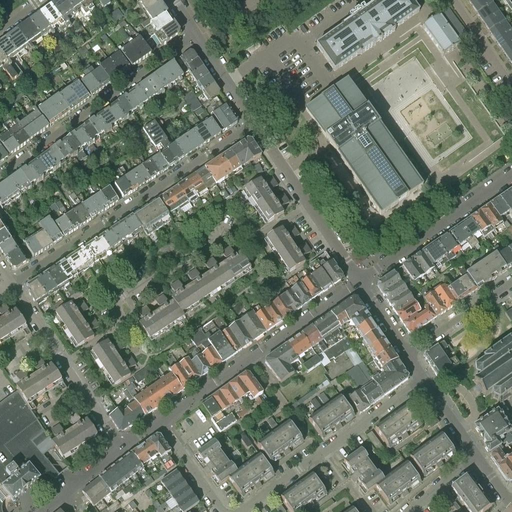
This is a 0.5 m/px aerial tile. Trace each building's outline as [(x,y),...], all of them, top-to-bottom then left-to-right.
[(74,18),(76,16),(63,0),(61,0),(51,8),(66,30),(71,26),(65,19),(71,14),(74,18)] [(85,16),(90,13),(80,0),(63,0),(76,16),(78,15),(75,11),(80,8),(85,16)] [(93,0),(95,2),(97,1),(96,0),(80,0),(90,13),(94,10),(89,2),(90,0),(93,0)] [(106,0),(96,0),(97,1),(103,10),(110,5),(106,0)] [(137,20),(146,14),(160,4),(157,0),(143,0),(141,2),(139,3),(143,9),(134,15),(137,20)] [(375,3),(373,4),(365,10),(363,7),(359,9),(360,10),(358,12),(358,10),(353,13),(354,15),(352,16),(352,15),(348,17),(350,21),(340,27),(341,28),(319,44),(319,43),(316,46),(317,48),(333,70),(334,72),(338,70),(359,54),(360,55),(361,55),(362,55),(361,54),(373,46),(374,46),(378,44),(382,41),(381,40),(393,32),(394,32),(394,31),(394,30),(416,14),(416,15),(419,13),(419,12),(418,10),(410,0),(381,0),(376,4),(375,3)] [(470,0),(468,1),(477,14),(491,4),(488,0),(470,0)] [(167,14),(160,4),(146,14),(150,19),(141,25),(144,30),(144,29),(167,14)] [(497,13),(491,4),(477,14),(483,23),(497,13)] [(62,33),(66,30),(51,8),(40,16),(41,17),(53,33),(55,32),(52,28),(57,25),(62,33)] [(440,15),(423,26),(422,27),(442,57),(460,44),(469,38),(448,9),(440,15)] [(119,12),(110,18),(114,23),(122,17),(119,12)] [(483,23),(489,32),(504,22),(497,13),(483,23)] [(174,25),(167,14),(144,29),(148,34),(142,39),(145,43),(154,38),(174,25)] [(54,35),(53,33),(41,17),(40,16),(28,24),(39,39),(49,32),(52,37),(54,35)] [(130,19),(127,21),(135,28),(137,26),(130,19)] [(124,21),(116,27),(118,31),(126,25),(124,21)] [(510,31),(504,22),(489,32),(495,41),(510,31)] [(29,45),(39,39),(28,24),(17,32),(31,52),(33,51),(29,45)] [(154,38),(161,48),(178,36),(179,32),(174,25),(154,38)] [(495,41),(501,49),(511,41),(511,34),(510,31),(495,41)] [(31,52),(17,32),(6,41),(16,55),(26,48),(29,54),(31,52)] [(126,41),(141,62),(151,55),(137,36),(135,37),(137,40),(133,44),(129,38),(126,41)] [(8,61),(16,55),(6,41),(0,44),(0,54),(10,68),(12,66),(8,61)] [(118,50),(131,69),(141,62),(126,41),(123,43),(126,49),(122,52),(120,49),(118,50)] [(511,55),(511,41),(501,49),(507,58),(511,55)] [(72,48),(67,52),(70,57),(76,53),(72,48)] [(108,62),(119,78),(130,70),(116,51),(114,53),(117,56),(108,62)] [(67,52),(59,58),(62,62),(70,57),(67,52)] [(197,60),(193,53),(189,52),(179,59),(185,68),(197,60)] [(0,54),(0,66),(1,68),(2,69),(5,73),(12,82),(17,78),(10,68),(0,54)] [(197,60),(185,68),(182,70),(184,74),(188,72),(190,76),(203,68),(197,60)] [(109,85),(119,78),(108,62),(101,67),(99,64),(97,65),(100,70),(99,70),(108,83),(109,85)] [(183,78),(174,63),(164,70),(174,85),(178,81),(180,83),(182,82),(181,80),(183,78)] [(14,64),(12,66),(10,68),(17,78),(22,75),(14,64)] [(100,91),(109,85),(108,83),(99,70),(94,74),(88,66),(84,69),(100,91)] [(208,76),(203,68),(190,76),(193,80),(187,84),(190,89),(196,85),(208,76)] [(80,84),(91,98),(100,91),(84,69),(80,71),(86,80),(80,84)] [(155,76),(165,91),(167,89),(169,91),(171,89),(170,87),(174,85),(164,70),(155,76)] [(163,92),(165,91),(155,76),(147,83),(156,97),(161,94),(162,96),(164,94),(163,92)] [(208,76),(196,85),(201,92),(213,84),(208,76)] [(396,202),(404,196),(405,199),(422,186),(347,80),(342,84),(305,110),(380,216),(397,204),(396,202)] [(66,89),(68,91),(79,107),(89,99),(77,82),(73,85),(66,89)] [(152,100),(156,97),(147,83),(138,89),(147,103),(148,103),(150,102),(151,104),(154,102),(152,100)] [(213,84),(201,92),(207,101),(220,93),(213,84)] [(37,88),(34,85),(26,90),(28,94),(37,88)] [(142,107),(147,103),(138,89),(123,100),(132,114),(138,110),(139,112),(143,109),(142,107)] [(69,114),(79,107),(68,91),(63,95),(61,93),(57,96),(57,97),(69,114)] [(201,107),(192,92),(182,99),(191,113),(201,107)] [(21,93),(13,99),(15,103),(24,97),(21,93)] [(60,120),(69,114),(57,97),(52,101),(49,96),(45,99),(48,103),(48,104),(60,120)] [(237,124),(237,120),(227,105),(223,107),(216,98),(212,101),(230,128),(237,124)] [(127,117),(132,114),(123,100),(114,106),(124,122),(129,119),(127,117)] [(210,115),(222,133),(230,128),(212,101),(208,103),(215,113),(210,115)] [(5,103),(2,105),(6,111),(10,109),(5,103)] [(50,127),(60,120),(48,104),(38,111),(50,127)] [(121,124),(124,122),(114,106),(106,112),(115,126),(120,122),(121,124)] [(204,110),(202,106),(193,113),(195,116),(204,110)] [(27,119),(38,135),(39,135),(49,128),(35,109),(32,110),(35,113),(27,119)] [(153,118),(147,109),(144,112),(150,120),(153,118)] [(110,129),(115,126),(106,112),(98,118),(108,134),(111,131),(110,129)] [(104,136),(108,134),(98,118),(89,124),(98,138),(103,135),(104,136)] [(39,135),(38,135),(27,119),(19,125),(17,121),(15,123),(29,143),(39,135)] [(202,126),(211,141),(220,134),(211,120),(208,122),(207,120),(205,122),(206,124),(202,126)] [(154,122),(143,130),(145,133),(154,147),(155,149),(166,141),(167,141),(154,122)] [(19,150),(29,143),(15,123),(13,124),(15,128),(7,133),(19,150)] [(138,123),(130,128),(132,131),(140,126),(138,123)] [(93,142),(98,138),(89,124),(80,130),(91,146),(94,143),(93,142)] [(166,131),(168,134),(177,128),(175,125),(166,131)] [(202,147),(211,141),(202,126),(198,129),(197,127),(194,129),(196,130),(193,132),(202,147)] [(87,149),(91,146),(80,130),(72,136),(81,150),(86,147),(87,149)] [(193,153),(202,147),(193,132),(190,134),(189,133),(186,134),(188,136),(183,139),(193,153)] [(0,143),(9,157),(19,150),(7,133),(0,138),(0,143)] [(76,154),(81,150),(72,136),(64,142),(74,158),(77,156),(76,154)] [(184,159),(193,153),(183,139),(179,141),(178,139),(176,141),(177,142),(174,145),(175,145),(184,159)] [(170,148),(166,141),(155,149),(159,155),(160,156),(161,157),(168,152),(167,150),(170,148)] [(238,147),(249,164),(261,156),(251,141),(247,141),(238,147)] [(70,161),(74,158),(64,142),(55,149),(64,162),(69,159),(70,161)] [(168,169),(184,159),(175,145),(170,148),(167,150),(168,152),(161,157),(168,169)] [(0,163),(8,158),(0,146),(0,163)] [(168,169),(161,157),(160,156),(159,155),(155,149),(154,147),(149,149),(152,154),(148,157),(150,162),(159,175),(168,169)] [(241,169),(249,164),(238,147),(230,152),(241,169)] [(59,166),(64,162),(55,149),(46,155),(57,170),(60,168),(59,166)] [(233,175),(241,169),(230,152),(221,158),(233,175)] [(53,173),(57,170),(46,155),(38,161),(47,175),(52,171),(53,173)] [(150,181),(159,175),(150,162),(145,165),(143,162),(143,160),(140,156),(136,159),(150,181)] [(322,156),(318,159),(322,166),(327,163),(322,156)] [(224,180),(233,175),(221,158),(213,163),(224,180)] [(141,187),(150,181),(136,159),(131,162),(134,166),(136,167),(138,170),(132,174),(141,187)] [(42,178),(47,175),(38,161),(29,167),(40,183),(43,180),(42,178)] [(88,161),(80,167),(84,172),(92,166),(88,161)] [(216,186),(224,180),(213,163),(204,169),(216,186)] [(36,185),(40,183),(29,167),(20,174),(29,188),(35,184),(36,185)] [(132,193),(141,187),(132,174),(127,177),(125,174),(125,172),(122,168),(118,171),(117,171),(132,193)] [(114,175),(113,174),(110,169),(105,172),(109,177),(112,175),(113,176),(114,175)] [(216,186),(204,169),(196,175),(207,193),(216,187),(216,186)] [(114,186),(123,199),(132,193),(117,171),(113,174),(114,175),(116,178),(118,179),(120,182),(114,186)] [(19,195),(29,188),(20,174),(9,182),(19,196),(19,195)] [(198,199),(207,193),(196,175),(187,181),(198,199)] [(243,187),(250,183),(247,178),(240,183),(243,187)] [(264,184),(260,179),(245,190),(256,207),(272,197),(268,192),(277,186),(272,178),(264,184)] [(189,205),(198,199),(187,181),(178,187),(189,204),(189,205)] [(10,202),(19,196),(9,182),(0,188),(10,202)] [(94,187),(108,209),(118,202),(109,189),(103,193),(101,189),(101,187),(99,184),(94,187)] [(100,214),(108,209),(94,187),(90,189),(93,193),(94,194),(96,197),(91,201),(100,214)] [(168,193),(178,209),(179,209),(183,215),(187,212),(184,207),(189,204),(178,187),(168,193)] [(0,207),(1,209),(10,202),(0,188),(0,207)] [(511,217),(511,197),(508,192),(499,199),(509,213),(511,217)] [(178,209),(168,193),(159,199),(169,215),(170,215),(171,216),(175,213),(174,212),(178,209)] [(272,197),(256,207),(249,212),(251,215),(259,211),(268,224),(283,214),(280,209),(289,203),(284,195),(275,201),(272,197)] [(91,220),(100,214),(91,201),(85,205),(83,201),(83,200),(80,196),(76,198),(91,220)] [(81,227),(91,220),(76,198),(72,201),(74,205),(76,206),(70,209),(72,213),(81,227)] [(216,206),(221,202),(219,198),(213,202),(216,206)] [(499,220),(509,213),(499,199),(489,206),(499,220)] [(172,221),(158,200),(133,217),(142,230),(147,238),(172,221)] [(59,211),(63,208),(59,202),(54,205),(59,211)] [(203,206),(207,213),(211,209),(209,206),(210,205),(208,202),(203,206)] [(53,215),(54,214),(59,211),(54,205),(49,208),(53,215)] [(203,215),(207,213),(203,206),(198,210),(200,212),(203,215)] [(502,224),(499,220),(489,206),(480,213),(494,232),(500,228),(503,226),(502,224)] [(73,232),(81,227),(72,213),(67,216),(65,213),(65,211),(63,208),(59,211),(73,232)] [(63,238),(73,232),(59,211),(54,214),(56,217),(58,217),(60,221),(55,225),(63,238)] [(480,213),(470,220),(479,233),(479,234),(481,235),(482,237),(483,239),(494,232),(480,213)] [(122,223),(133,240),(139,236),(137,233),(142,230),(133,217),(122,223)] [(42,232),(52,246),(62,239),(49,219),(39,226),(42,232)] [(474,240),(481,235),(479,234),(479,233),(470,220),(460,227),(469,241),(474,248),(478,246),(474,240)] [(122,223),(112,230),(121,244),(126,240),(128,243),(133,240),(122,223)] [(474,248),(469,241),(460,227),(449,234),(459,248),(460,250),(467,245),(471,251),(474,248)] [(0,233),(0,247),(12,240),(8,234),(11,233),(8,228),(5,230),(0,233)] [(266,239),(278,256),(293,246),(290,241),(299,235),(294,228),(285,234),(281,228),(266,239)] [(100,238),(101,240),(111,254),(117,250),(115,248),(121,244),(112,230),(100,238)] [(42,253),(52,246),(42,232),(33,238),(42,253)] [(449,234),(436,243),(448,262),(456,257),(454,254),(460,250),(459,248),(449,234)] [(15,238),(12,240),(0,247),(0,250),(5,259),(19,250),(15,244),(17,242),(15,238)] [(33,259),(42,253),(33,238),(24,244),(33,259)] [(111,254),(101,240),(100,238),(89,246),(98,259),(99,258),(105,255),(106,257),(111,254)] [(436,243),(422,253),(435,271),(448,262),(436,243)] [(310,252),(305,244),(296,251),(293,246),(278,256),(289,274),(305,263),(301,258),(310,252)] [(78,253),(79,255),(88,269),(94,265),(93,263),(98,259),(89,246),(78,253)] [(511,267),(511,256),(508,249),(508,250),(506,248),(505,249),(506,251),(501,254),(497,247),(493,250),(506,271),(511,267)] [(229,248),(221,253),(227,261),(223,264),(233,280),(235,282),(251,271),(250,269),(250,268),(240,253),(235,256),(229,248)] [(27,263),(19,250),(5,259),(12,270),(15,270),(16,270),(27,263)] [(352,254),(358,265),(367,260),(361,250),(352,254)] [(84,272),(88,269),(79,255),(78,253),(67,260),(76,274),(82,270),(84,272)] [(439,277),(435,271),(422,253),(412,260),(424,277),(430,272),(434,277),(435,280),(439,277)] [(116,261),(111,254),(106,257),(111,264),(116,261)] [(314,262),(315,264),(331,287),(341,281),(342,277),(341,277),(332,263),(326,254),(315,261),(314,262)] [(495,254),(485,261),(497,278),(506,271),(495,254)] [(235,282),(233,280),(223,264),(218,268),(212,259),(204,264),(210,273),(205,276),(217,294),(235,282)] [(70,277),(76,274),(67,260),(56,267),(67,284),(68,284),(68,283),(72,281),(70,277)] [(412,260),(402,267),(415,287),(417,289),(421,287),(417,281),(424,277),(412,260)] [(485,261),(476,268),(487,284),(497,278),(485,261)] [(321,294),(331,287),(315,264),(313,265),(315,268),(311,270),(315,275),(310,278),(321,293),(321,294)] [(466,298),(477,291),(460,266),(455,269),(462,280),(457,284),(466,298)] [(69,286),(67,284),(56,267),(46,274),(57,291),(63,286),(65,289),(69,286)] [(402,267),(394,273),(401,283),(383,295),(389,305),(409,292),(415,287),(402,267)] [(476,268),(466,274),(477,291),(487,284),(476,268)] [(195,270),(187,275),(193,284),(188,287),(199,303),(200,305),(217,294),(205,276),(201,279),(195,270)] [(305,271),(296,277),(302,284),(300,285),(311,301),(321,294),(321,293),(310,278),(305,271)] [(377,288),(383,295),(401,283),(394,273),(378,284),(377,287),(377,288)] [(59,293),(57,291),(46,274),(36,281),(47,298),(53,293),(55,296),(59,293)] [(302,308),(311,301),(300,285),(295,277),(285,284),(290,292),(302,308)] [(456,305),(466,298),(457,284),(451,288),(445,279),(441,282),(444,287),(444,286),(456,305)] [(48,300),(47,298),(36,281),(27,287),(26,291),(35,305),(42,300),(44,303),(48,300)] [(200,305),(199,303),(188,287),(184,290),(178,282),(170,287),(176,295),(176,296),(175,295),(171,298),(173,302),(177,308),(178,307),(184,316),(200,305)] [(444,286),(444,287),(434,293),(446,312),(456,305),(444,286)] [(436,319),(446,312),(434,293),(430,296),(426,290),(427,290),(426,287),(419,292),(421,297),(428,307),(436,319)] [(283,321),(293,314),(282,298),(276,290),(268,296),(273,304),(271,305),(283,321)] [(293,314),(302,308),(290,292),(282,298),(293,314)] [(389,305),(395,314),(415,301),(409,292),(389,305)] [(163,296),(155,301),(161,309),(156,313),(166,328),(168,331),(185,319),(183,317),(184,317),(184,316),(178,307),(177,308),(173,302),(168,304),(163,296)] [(415,301),(395,314),(396,315),(395,315),(402,324),(428,307),(421,297),(415,301)] [(348,320),(349,321),(364,311),(356,300),(356,299),(352,298),(352,299),(338,309),(346,321),(348,320)] [(53,307),(55,311),(64,304),(62,301),(53,307)] [(55,313),(67,331),(83,320),(79,315),(88,310),(83,302),(75,308),(71,303),(65,306),(55,313)] [(0,315),(2,319),(0,320),(0,325),(8,338),(22,329),(27,337),(31,334),(26,326),(16,311),(11,314),(5,305),(0,308),(0,315)] [(275,327),(283,321),(271,305),(264,311),(275,327)] [(45,313),(47,316),(55,311),(53,307),(45,313)] [(168,331),(166,328),(156,313),(151,316),(146,307),(138,312),(144,321),(139,324),(149,340),(151,342),(168,331)] [(266,333),(275,327),(264,311),(262,309),(260,310),(258,307),(251,311),(252,313),(266,333)] [(428,307),(402,324),(408,335),(409,334),(412,335),(436,319),(428,307)] [(230,309),(219,317),(241,349),(242,350),(252,342),(239,323),(230,309)] [(349,322),(349,321),(348,320),(346,321),(338,309),(331,314),(342,331),(344,330),(342,328),(349,324),(348,322),(349,322)] [(370,321),(364,311),(349,321),(349,322),(355,331),(370,321)] [(252,342),(266,333),(252,313),(239,323),(252,342)] [(342,331),(331,314),(321,321),(343,353),(344,353),(352,347),(346,338),(342,331)] [(241,349),(219,317),(199,331),(221,364),(242,350),(241,349)] [(83,320),(67,331),(78,348),(94,337),(91,332),(99,327),(94,319),(86,325),(83,320)] [(334,360),(343,353),(321,321),(312,327),(333,358),(334,360)] [(376,331),(370,321),(355,331),(362,341),(376,331)] [(0,342),(8,338),(0,325),(0,342)] [(328,361),(333,358),(312,327),(301,335),(317,358),(323,354),(328,361)] [(211,371),(221,364),(199,331),(189,338),(196,349),(211,371)] [(383,341),(376,331),(362,341),(368,351),(383,341)] [(304,370),(307,374),(321,364),(317,358),(301,335),(285,346),(298,362),(304,370)] [(493,399),(497,401),(498,402),(498,404),(500,406),(503,404),(502,403),(510,397),(510,396),(511,396),(510,394),(511,392),(511,336),(482,358),(481,357),(475,362),(478,365),(474,368),(475,375),(480,378),(474,382),(485,398),(492,393),(492,398),(490,400),(491,400),(493,399)] [(92,351),(103,369),(119,358),(116,354),(124,348),(119,341),(111,346),(108,341),(92,351)] [(368,351),(375,361),(390,351),(383,341),(368,351)] [(424,359),(432,370),(437,367),(435,365),(445,359),(441,353),(447,349),(443,343),(437,347),(425,355),(424,358),(424,359)] [(185,355),(179,346),(175,348),(179,354),(181,358),(185,355)] [(289,368),(298,362),(285,346),(266,360),(265,360),(265,364),(280,384),(294,374),(289,368)] [(196,349),(185,356),(201,378),(211,371),(196,349)] [(396,361),(390,351),(375,361),(382,371),(396,361)] [(174,366),(166,354),(160,358),(168,370),(174,366)] [(185,356),(185,355),(181,358),(183,360),(177,364),(192,385),(201,378),(185,356)] [(122,363),(119,358),(103,369),(115,386),(131,376),(127,371),(136,365),(131,357),(122,363)] [(448,364),(445,359),(435,365),(437,367),(432,370),(437,378),(440,378),(452,370),(458,366),(454,360),(448,364)] [(38,374),(34,377),(44,392),(57,383),(62,392),(66,389),(61,381),(51,365),(46,369),(40,360),(32,365),(38,374)] [(371,380),(383,398),(407,381),(408,377),(407,377),(396,361),(382,371),(381,372),(383,376),(379,378),(378,376),(371,380)] [(369,408),(383,398),(371,380),(370,378),(371,377),(362,362),(356,366),(354,368),(336,381),(338,385),(348,377),(359,392),(358,392),(369,408)] [(183,391),(192,385),(177,364),(174,366),(168,370),(169,372),(171,374),(183,391)] [(151,365),(144,369),(150,377),(150,378),(157,374),(151,365)] [(144,369),(143,370),(138,373),(143,381),(150,377),(144,369)] [(16,388),(18,391),(26,404),(26,403),(31,411),(36,409),(30,401),(44,392),(34,377),(29,380),(23,371),(16,376),(21,385),(16,388)] [(138,385),(143,381),(138,373),(132,377),(138,385)] [(174,397),(183,391),(171,374),(164,379),(163,378),(161,379),(174,397)] [(249,375),(245,374),(237,380),(248,395),(247,396),(248,398),(251,402),(254,400),(256,403),(252,406),(254,409),(259,406),(267,400),(249,375)] [(132,379),(123,384),(125,388),(134,382),(132,379)] [(161,382),(152,387),(164,404),(174,397),(161,379),(159,380),(161,382)] [(237,380),(228,386),(238,402),(239,402),(241,405),(243,404),(242,402),(248,398),(247,396),(248,395),(237,380)] [(327,381),(296,403),(291,407),(293,410),(329,384),(327,381)] [(126,389),(126,390),(132,399),(137,396),(133,391),(136,389),(133,385),(126,389)] [(230,407),(238,402),(228,386),(220,392),(230,407)] [(164,404),(152,387),(141,395),(153,412),(164,404)] [(132,399),(126,390),(122,393),(128,402),(132,399)] [(31,412),(31,411),(26,403),(26,404),(18,391),(0,404),(0,511),(1,511),(1,508),(2,505),(2,504),(1,503),(6,498),(8,497),(13,502),(40,480),(38,478),(41,476),(45,475),(48,475),(52,477),(54,479),(54,480),(59,476),(31,442),(44,432),(31,412)] [(220,392),(210,399),(220,414),(230,407),(220,392)] [(348,399),(357,412),(359,415),(369,408),(358,392),(350,398),(349,396),(348,398),(349,399),(348,399)] [(329,401),(323,393),(318,397),(323,405),(329,401)] [(145,417),(153,412),(141,395),(133,400),(134,401),(135,403),(145,417)] [(340,398),(308,421),(321,438),(334,429),(336,432),(342,428),(340,425),(353,415),(340,398)] [(224,420),(220,414),(210,399),(201,406),(215,426),(220,433),(236,422),(232,414),(224,420)] [(320,407),(315,399),(309,403),(315,411),(320,407)] [(145,417),(135,403),(134,401),(121,410),(120,410),(109,417),(118,433),(122,433),(145,417)] [(511,432),(507,425),(511,421),(511,417),(505,407),(503,404),(500,406),(501,408),(498,410),(473,427),(485,446),(483,447),(488,455),(500,447),(506,443),(508,446),(511,443),(511,438),(509,434),(511,432)] [(239,419),(252,410),(250,406),(245,409),(242,405),(240,407),(240,411),(241,412),(237,415),(239,419)] [(406,407),(384,423),(374,430),(387,448),(400,438),(403,441),(408,437),(406,434),(419,424),(406,407)] [(76,414),(68,420),(74,429),(69,431),(79,447),(96,436),(87,420),(82,423),(76,414)] [(277,426),(271,418),(266,422),(272,430),(277,426)] [(428,425),(430,428),(431,429),(439,423),(436,419),(428,425)] [(289,423),(257,446),(269,463),(283,454),(285,457),(290,453),(288,450),(301,440),(289,423)] [(269,432),(263,424),(258,428),(264,436),(269,432)] [(62,458),(79,447),(69,431),(65,434),(59,425),(51,431),(57,440),(52,443),(62,458)] [(366,436),(371,442),(378,451),(383,448),(371,432),(366,436)] [(424,432),(412,441),(415,445),(427,436),(424,432)] [(441,435),(419,451),(409,458),(422,476),(435,466),(438,469),(443,466),(441,462),(454,453),(441,435)] [(156,436),(148,441),(158,455),(160,457),(157,459),(167,473),(176,467),(169,457),(172,456),(170,453),(171,452),(160,437),(160,436),(156,436)] [(155,458),(158,455),(148,441),(139,448),(150,464),(153,462),(153,461),(156,459),(155,458)] [(228,480),(237,473),(214,442),(196,454),(206,467),(203,470),(207,475),(210,473),(220,486),(228,480)] [(149,465),(150,464),(139,448),(131,453),(141,467),(148,463),(149,465)] [(384,481),(361,449),(343,462),(353,476),(350,478),(354,483),(357,481),(367,494),(375,488),(384,481)] [(511,483),(511,481),(511,470),(504,459),(498,450),(491,456),(490,459),(491,459),(497,468),(497,469),(507,483),(511,483)] [(131,453),(123,460),(144,489),(153,482),(150,477),(148,478),(144,471),(141,467),(131,453)] [(272,474),(260,456),(237,473),(228,480),(240,497),(254,487),(256,491),(261,487),(259,483),(272,474)] [(143,490),(144,489),(123,460),(117,465),(134,489),(140,485),(140,486),(143,490)] [(406,464),(384,481),(375,488),(387,505),(401,496),(403,499),(408,495),(406,492),(419,482),(406,464)] [(125,496),(134,489),(117,465),(107,473),(121,490),(122,491),(125,496)] [(160,483),(166,491),(182,480),(176,472),(160,483)] [(116,496),(122,491),(121,490),(107,473),(99,479),(110,494),(114,499),(117,497),(116,496)] [(312,475),(289,492),(280,499),(289,511),(298,511),(306,507),(308,510),(314,506),(311,503),(325,493),(312,475)] [(477,488),(468,475),(451,488),(467,511),(484,511),(491,507),(481,494),(485,491),(481,486),(477,488)] [(102,501),(110,494),(99,479),(90,486),(102,501)] [(187,488),(182,480),(166,491),(171,499),(187,488)] [(93,508),(102,501),(90,486),(81,493),(93,508)] [(193,495),(187,488),(171,499),(177,506),(193,495)] [(152,496),(149,491),(144,494),(148,499),(152,496)] [(193,495),(177,506),(180,511),(186,511),(199,504),(193,495)] [(440,497),(431,504),(435,509),(444,501),(440,497)] [(155,510),(160,507),(164,504),(161,500),(157,502),(156,501),(152,505),(155,510)] [(331,500),(313,511),(322,511),(334,504),(331,500)] [(284,511),(277,501),(272,505),(277,511),(284,511)] [(111,506),(114,510),(120,506),(116,502),(111,506)] [(132,511),(134,509),(136,508),(132,502),(128,506),(132,511)] [(462,511),(455,503),(451,505),(456,511),(462,511)]
